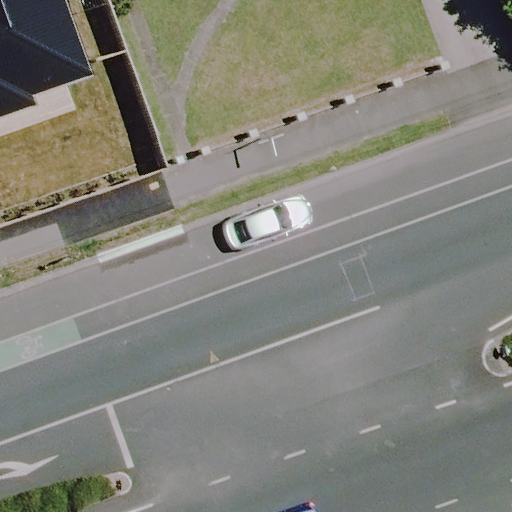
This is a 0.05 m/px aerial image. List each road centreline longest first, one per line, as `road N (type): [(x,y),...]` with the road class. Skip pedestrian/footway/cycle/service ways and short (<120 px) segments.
road 1 (secondary): [(0,407),(305,299)]
road 2 (secondary): [(305,299),(511,226)]
road 3 (residential): [(305,299),(363,495)]
road 4 (secondary): [(511,444),(363,495)]
